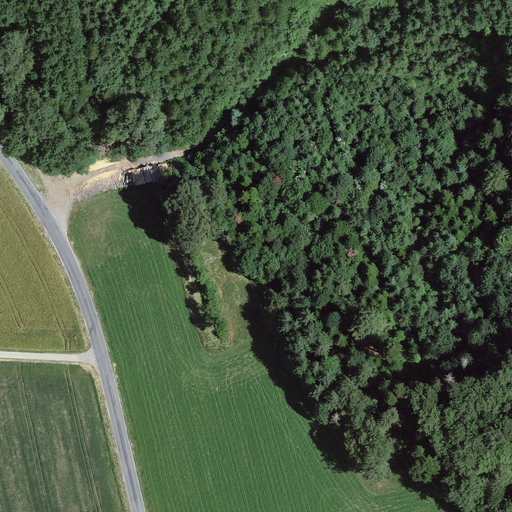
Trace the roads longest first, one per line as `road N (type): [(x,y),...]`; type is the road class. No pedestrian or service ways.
road 1 (tertiary): [(0,147),(79,285),(139,511)]
road 2 (track): [(47,219),(59,192),(84,175),(182,152)]
